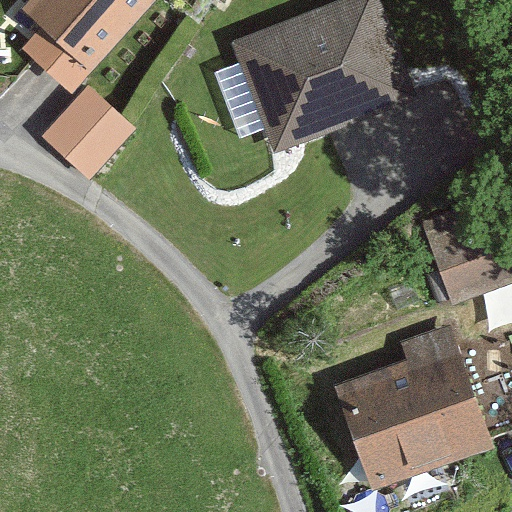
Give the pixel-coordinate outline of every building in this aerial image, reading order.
[(40,30),(24,48),(71,91),(155,0),(35,0),(22,14),(40,30)] [(400,0),(350,0),(251,38),(295,150),(438,95),(400,0)] [(99,88),(52,136),(95,177),(142,129),(99,88)] [(511,211),(502,188),(416,222),(450,305),(511,279),(511,211)] [(458,345),(341,386),(378,489),(495,447),(458,345)]
